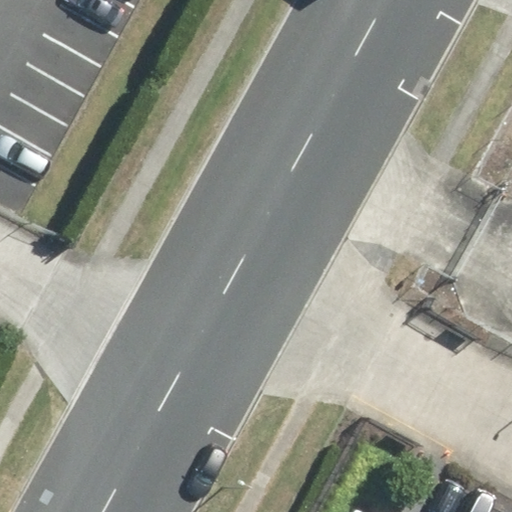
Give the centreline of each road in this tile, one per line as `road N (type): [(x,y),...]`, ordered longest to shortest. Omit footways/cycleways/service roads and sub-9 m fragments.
road 1 (tertiary): [(109,511),(392,0)]
road 2 (unknown): [(0,244),(199,348)]
